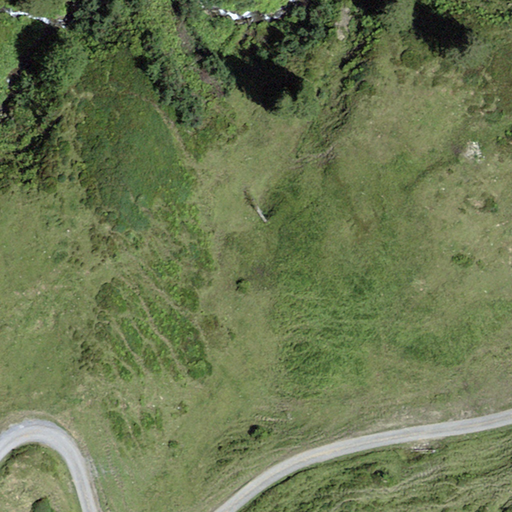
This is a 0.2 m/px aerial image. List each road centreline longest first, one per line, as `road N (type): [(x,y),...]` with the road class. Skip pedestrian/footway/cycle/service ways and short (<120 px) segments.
road 1 (track): [(511,411),(323,449),(246,485),(214,511)]
road 2 (track): [(83,511),(64,443),(17,431),(0,445)]
